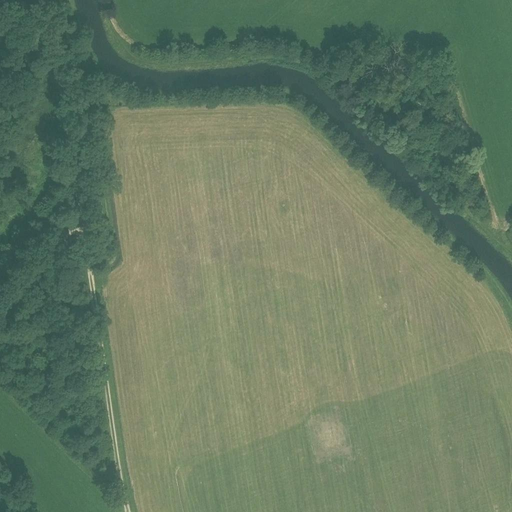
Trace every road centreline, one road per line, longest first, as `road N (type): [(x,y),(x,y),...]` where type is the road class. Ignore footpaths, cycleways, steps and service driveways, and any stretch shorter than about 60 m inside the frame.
road 1 (track): [(130,511),(81,217)]
road 2 (track): [(81,217),(50,0)]
road 3 (track): [(0,317),(81,217)]
